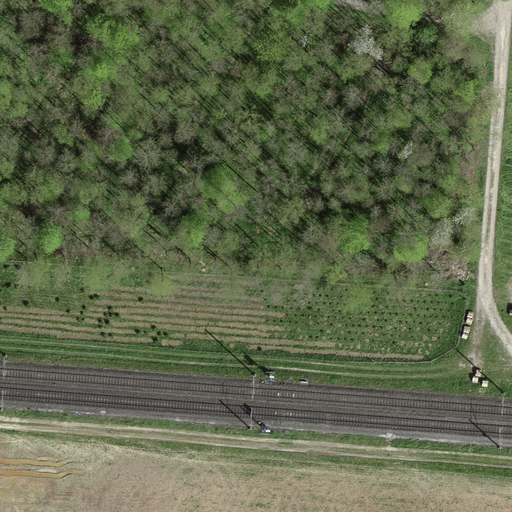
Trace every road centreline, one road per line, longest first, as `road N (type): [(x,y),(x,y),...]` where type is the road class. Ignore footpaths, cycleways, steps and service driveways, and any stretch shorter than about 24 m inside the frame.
road 1 (track): [(0,420),(511,460)]
road 2 (track): [(511,344),(492,313),(485,271),(507,0)]
road 3 (track): [(505,23),(361,0)]
